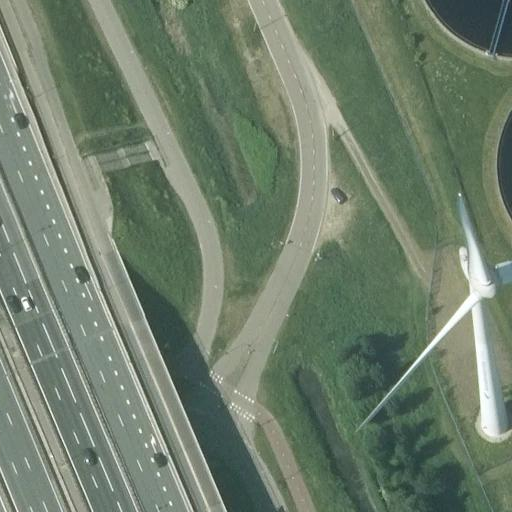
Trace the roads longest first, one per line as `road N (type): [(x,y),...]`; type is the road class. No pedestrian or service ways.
road 1 (motorway): [(168,511),(0,108)]
road 2 (tertiary): [(265,322),(306,237),(313,143),(261,0)]
road 3 (motorway): [(116,511),(0,236)]
road 4 (tertiary): [(195,423),(119,417),(0,463)]
road 5 (tertiary): [(224,441),(265,322)]
road 6 (tertiary): [(265,322),(212,384),(195,423)]
